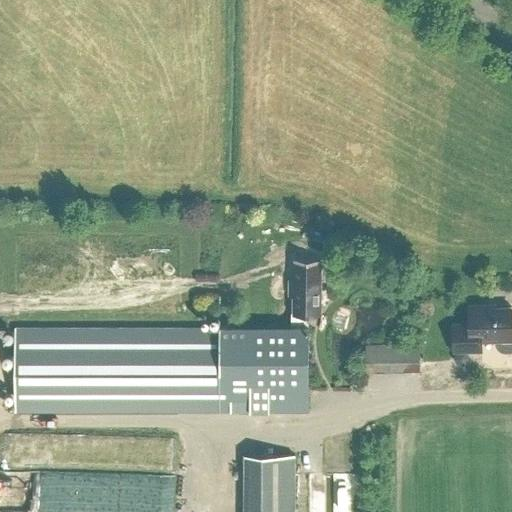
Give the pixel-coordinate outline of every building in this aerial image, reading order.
[(236,227),(219,234),(226,251),(244,244),(236,227)] [(323,278),(294,278),(288,278),(288,294),(295,294),(295,308),(292,308),(292,323),(222,323),(221,327),(71,327),(16,327),(16,407),(310,406),(309,323),(307,323),(307,311),(323,310),(323,278)] [(483,338),(495,338),(495,342),(497,347),(501,350),(507,351),(511,350),(511,306),(487,307),(487,304),(472,305),(472,321),(456,321),(456,349),(483,348),(483,338)] [(420,341),(397,342),(366,342),(366,370),(420,369),(420,341)] [(134,438),(53,437),(53,463),(134,464),(134,438)] [(248,456),(247,511),(295,511),(296,455),(248,456)] [(26,473),(25,495),(68,496),(68,484),(97,485),(97,474),(26,473)]
